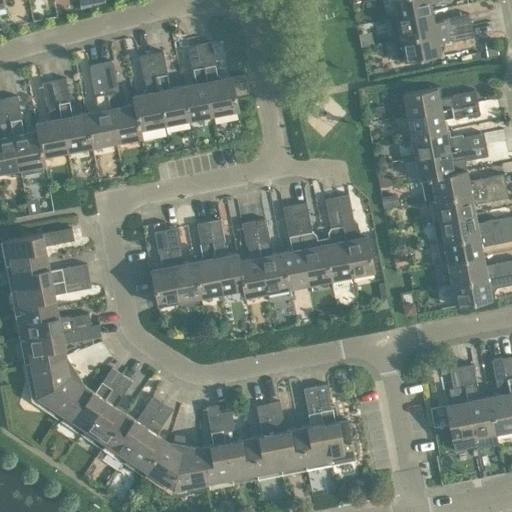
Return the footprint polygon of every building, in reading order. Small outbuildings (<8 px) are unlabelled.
[(394,0),(397,14),(432,7),(430,0),(394,0)] [(397,14),(391,15),(395,37),(472,22),(470,10),(447,14),(447,15),(434,18),(432,7),(397,14)] [(472,22),(395,37),(399,58),(405,57),(441,50),(438,39),(451,37),(452,38),(474,33),(472,22)] [(496,36),(485,39),(488,53),(499,50),(496,36)] [(212,38),(200,40),(214,111),(239,106),(237,96),(235,87),(232,73),(232,72),(218,75),(215,61),(216,61),(212,38)] [(197,79),(183,82),(189,116),(214,111),(200,40),(188,43),(193,66),(194,65),(197,79)] [(163,48),(151,50),(165,120),(189,116),(183,82),(169,85),(167,71),(167,70),(163,48)] [(480,48),(472,50),(473,55),(473,56),(482,54),(480,48)] [(147,89),(133,92),(134,100),(135,100),(140,125),(141,125),(165,120),(151,50),(139,52),(144,75),(145,75),(147,89)] [(112,57),(102,59),(117,138),(142,133),(141,125),(140,125),(135,100),(134,100),(120,102),(118,88),(119,88),(113,59),(112,57)] [(100,106),(86,109),(93,143),(117,138),(102,59),(91,61),(90,63),(96,93),(97,92),(100,106)] [(245,70),(232,73),(235,87),(248,85),(245,70)] [(66,75),(54,77),(68,148),(93,143),(86,109),(72,112),(69,98),(70,98),(66,75)] [(51,116),(36,119),(37,127),(38,127),(43,152),(44,152),(68,148),(54,77),(42,79),(47,102),(48,102),(51,116)] [(438,83),(403,90),(408,112),(478,98),(476,86),(453,91),(454,92),(440,95),(438,83)] [(18,92),(6,94),(20,165),(22,171),(43,167),(43,164),(46,163),(45,160),(44,152),(43,152),(38,127),(37,127),(24,129),(21,115),(22,115),(18,92)] [(0,119),(3,134),(0,134),(0,168),(20,165),(6,94),(0,95),(0,119)] [(478,98),(408,112),(412,133),(446,126),(444,115),(458,113),(458,114),(481,110),(478,98)] [(383,102),(373,104),(374,113),(385,112),(383,102)] [(446,126),(412,133),(416,154),(486,141),(484,129),(462,133),(462,130),(447,133),(446,126)] [(486,141),(416,154),(420,176),(467,167),(467,166),(465,157),(466,157),(489,152),(486,141)] [(467,167),(420,176),(424,197),(428,196),(428,197),(507,182),(504,170),(479,175),(479,177),(469,179),(467,167)] [(507,182),(428,197),(432,218),(475,210),(473,198),(483,196),(483,198),(509,193),(507,182)] [(398,190),(382,193),(384,205),(400,201),(398,190)] [(349,191),(337,193),(352,272),(374,267),(367,231),(360,233),(358,219),(356,218),(354,218),(349,191)] [(330,235),(324,236),(331,276),(352,272),(337,193),(326,195),(331,224),(329,229),(330,235)] [(307,199),(295,201),(296,209),(310,280),(331,276),(324,236),(317,237),(316,231),(312,228),(307,199)] [(295,201),(283,204),(285,211),(296,209),(295,201)] [(293,246),(282,249),(289,284),(310,280),(296,209),(285,211),(289,233),(290,232),(293,246)] [(475,210),(432,218),(436,239),(511,224),(511,212),(487,217),(488,219),(477,221),(475,210)] [(266,215),(254,217),(268,288),(289,284),(282,249),(271,251),(269,237),(270,236),(266,215)] [(221,216),(209,218),(222,289),(244,285),(244,284),(239,257),(240,257),(238,249),(226,251),(223,237),(225,237),(221,216)] [(240,257),(239,257),(244,284),(244,285),(245,292),(268,288),(254,217),(242,220),(246,241),(248,241),(250,255),(240,257)] [(206,255),(195,257),(201,293),(222,289),(209,218),(197,220),(201,241),(203,241),(206,255)] [(72,224),(7,237),(12,262),(48,255),(45,242),(75,236),(72,224)] [(178,224),(166,226),(180,297),(201,293),(195,257),(184,259),(181,245),(182,245),(178,224)] [(511,224),(436,239),(440,260),(448,259),(483,252),(481,240),(491,239),(492,241),(511,236),(511,224)] [(163,264),(151,266),(158,301),(180,297),(166,226),(155,228),(159,250),(160,249),(163,264)] [(404,245),(393,247),(395,259),(406,257),(404,245)] [(483,252),(448,259),(452,280),(511,268),(511,256),(495,260),(496,262),(486,264),(483,252)] [(48,255),(12,262),(17,286),(82,273),(90,272),(88,261),(88,260),(80,262),(50,267),(48,255)] [(511,268),(452,280),(456,302),(492,295),(495,294),(494,286),(497,281),(499,281),(500,283),(511,280),(511,268)] [(82,273),(17,286),(22,310),(57,303),(55,291),(84,285),(93,283),(93,282),(90,272),(82,273)] [(380,295),(377,300),(378,306),(389,304),(387,293),(380,295)] [(415,298),(404,301),(406,312),(417,310),(415,298)] [(57,303),(22,310),(26,335),(91,322),(89,309),(70,313),(70,311),(63,312),(58,310),(57,303)] [(91,322),(26,335),(31,359),(66,352),(64,340),(93,334),(102,332),(100,320),(91,322)] [(66,352),(31,359),(38,393),(77,369),(66,352)] [(499,391),(489,392),(496,429),(511,425),(511,396),(504,354),(492,356),(499,391)] [(473,360),(461,362),(475,433),(496,429),(489,392),(480,394),(473,360)] [(449,400),(446,400),(455,447),(477,442),(475,433),(461,362),(450,365),(453,383),(449,384),(451,395),(449,400)] [(85,382),(65,411),(85,425),(122,371),(113,364),(96,389),(85,382)] [(77,369),(38,393),(65,411),(85,382),(77,369)] [(122,371),(85,425),(106,439),(126,409),(120,405),(118,398),(132,377),(122,371)] [(328,380),(316,382),(317,390),(330,455),(331,461),(356,456),(355,450),(355,448),(357,447),(358,445),(357,438),(355,437),(353,437),(348,415),(338,417),(336,403),(334,402),(332,402),(329,388),(328,380)] [(311,422),(299,424),(306,460),(330,455),(317,390),(316,382),(305,384),(304,385),(306,393),(311,422)] [(126,409),(106,439),(126,453),(164,398),(154,392),(137,416),(126,409)] [(280,397),(269,400),(281,465),(306,460),(299,424),(286,427),(280,397)] [(164,398),(126,453),(147,467),(168,438),(157,430),(173,405),(164,398)] [(263,431),(250,434),(257,469),(281,465),(269,400),(257,402),(263,431)] [(214,441),(201,443),(208,479),(233,474),(220,409),(219,401),(207,403),(208,411),(214,441)] [(232,407),(220,409),(233,474),(257,469),(250,434),(237,436),(232,407)] [(168,438),(147,467),(174,485),(186,434),(176,432),(174,439),(168,438)] [(186,434),(174,485),(208,479),(201,443),(189,441),(191,434),(186,434)] [(103,444),(97,453),(102,456),(108,448),(103,444)]
